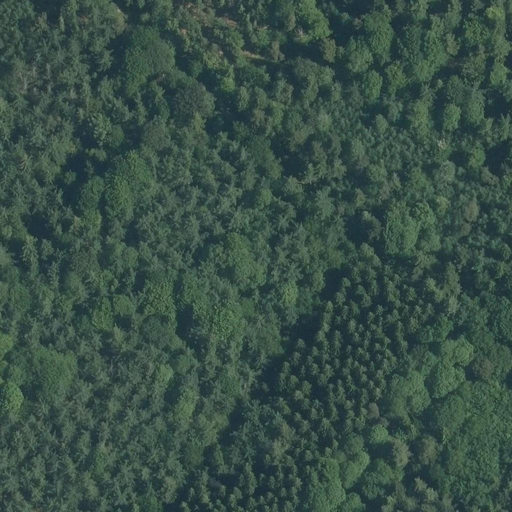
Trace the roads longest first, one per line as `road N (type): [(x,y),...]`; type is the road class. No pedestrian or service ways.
road 1 (track): [(155,49),(484,360)]
road 2 (track): [(171,511),(359,249)]
road 3 (track): [(0,292),(155,49)]
road 4 (track): [(511,316),(401,480)]
road 5 (track): [(224,117),(294,0)]
